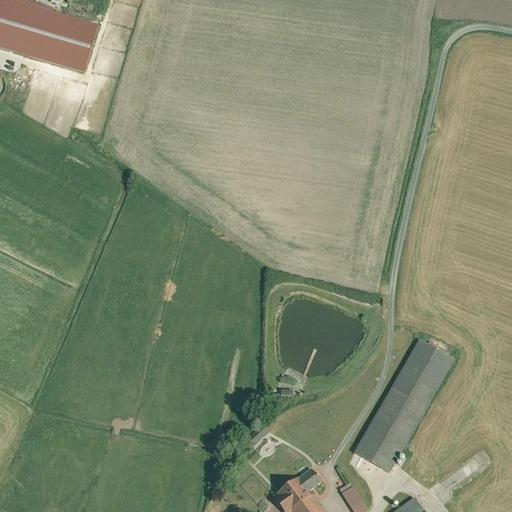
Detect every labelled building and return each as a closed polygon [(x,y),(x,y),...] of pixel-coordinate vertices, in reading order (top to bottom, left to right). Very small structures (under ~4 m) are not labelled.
[(4,0),(3,0),(2,0),(0,9),(0,51),(84,75),(98,28),(52,14),(4,0)] [(12,0),(3,0),(4,0),(52,14),(53,12),(12,0)] [(406,450),(456,362),(419,341),(354,456),(391,476),(406,450)] [(257,449),(270,434),(263,428),(250,443),(257,449)] [(323,484),(313,469),(273,499),(282,511),(324,511),(318,504),(320,502),(314,495),(313,497),(310,493),(323,484)] [(351,484),(340,492),(353,511),(368,511),(370,511),(369,509),(351,484)] [(425,511),(416,499),(398,511),(425,511)]
